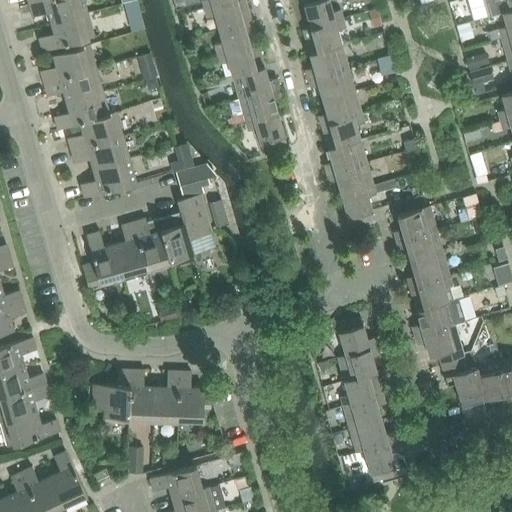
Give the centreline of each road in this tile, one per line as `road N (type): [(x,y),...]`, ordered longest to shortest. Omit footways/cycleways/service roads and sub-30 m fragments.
road 1 (residential): [(265,0),(340,296)]
road 2 (residential): [(340,296),(370,287),(391,297),(427,418),(443,435),(511,418)]
road 3 (residential): [(230,328),(175,345),(99,343),(76,316),(52,224)]
road 4 (residential): [(286,511),(230,328)]
road 5 (residential): [(52,224),(175,189)]
